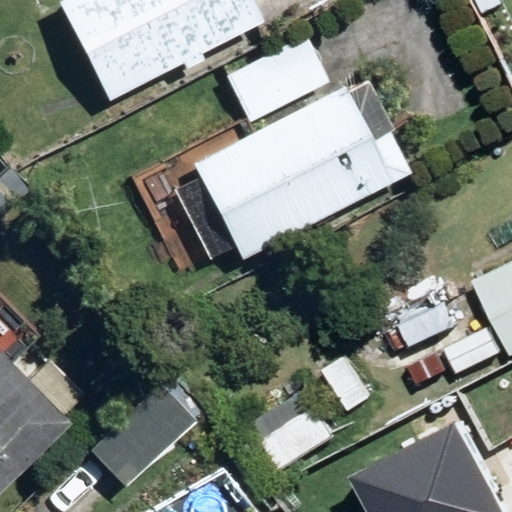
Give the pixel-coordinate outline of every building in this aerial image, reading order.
[(59,0),(49,5),(101,105),(175,67),(178,73),(196,63),(193,58),(255,26),(242,0),(59,0)] [(323,84),(299,37),(221,77),(245,124),(323,84)] [(190,167),(240,263),(406,176),(385,136),(389,134),(362,83),(340,94),(338,90),(190,167)] [(0,192),(0,176),(5,173),(0,167),(0,218),(13,207),(0,192)] [(511,357),(511,260),(471,281),(493,325),(506,351),(510,358),(511,357)] [(430,300),(415,281),(381,307),(396,326),(430,300)] [(493,325),(444,350),(457,376),(506,351),(493,325)] [(345,358),(322,372),(348,413),(371,399),(345,358)] [(0,488),(62,427),(55,421),(80,396),(46,361),(19,388),(0,369),(0,488)] [(280,473),(334,440),(305,393),(251,426),(280,473)] [(497,511),(455,427),(350,479),(368,511),(497,511)]
